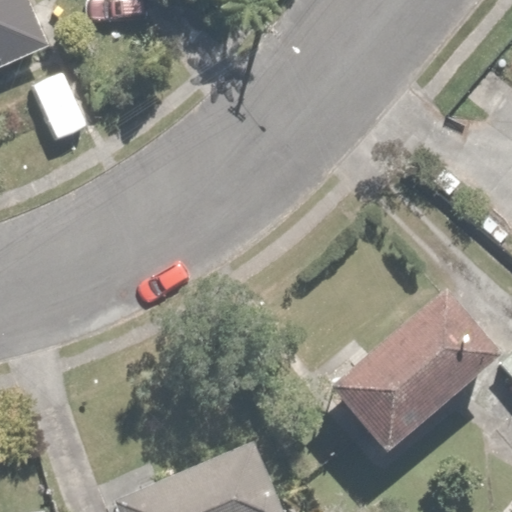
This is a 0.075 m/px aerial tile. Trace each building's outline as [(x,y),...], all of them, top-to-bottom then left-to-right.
[(0,0),(0,69),(54,45),(32,0),(0,0)] [(329,376),(387,447),(503,353),(446,281),(329,376)] [(511,350),(496,365),(511,382),(511,350)] [(252,435),(108,500),(113,511),(280,511),(286,509),(252,435)] [(85,437),(37,446),(48,509),(97,500),(85,437)] [(491,511),(511,511),(511,488),(491,511)]
